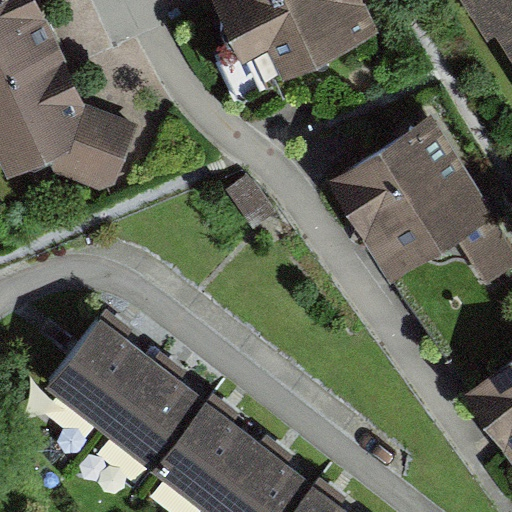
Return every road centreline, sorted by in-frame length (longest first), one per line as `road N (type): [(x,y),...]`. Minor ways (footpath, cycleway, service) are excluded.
road 1 (residential): [(420,511),(126,288),(94,272),(46,278),(0,303)]
road 2 (residential): [(123,0),(153,32),(188,94),(281,175),(325,235)]
